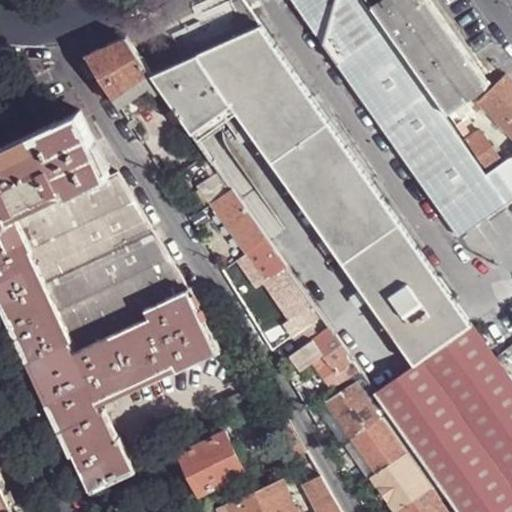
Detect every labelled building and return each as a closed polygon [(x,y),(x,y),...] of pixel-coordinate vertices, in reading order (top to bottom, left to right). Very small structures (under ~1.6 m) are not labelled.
[(385,26),(387,24),(369,0),(294,0),(337,60),(385,26)] [(369,0),(387,24),(450,113),(490,85),(490,84),(486,78),(479,68),(432,0),(369,0)] [(186,120),(199,139),(237,112),(416,364),(473,324),(262,24),(153,73),(158,79),(167,93),(177,106),(186,120)] [(385,26),(337,60),(339,62),(464,239),(497,217),(511,206),(511,204),(490,171),(385,26)] [(127,36),(89,54),(115,96),(152,71),(127,36)] [(153,73),(152,71),(115,96),(121,105),(158,79),(153,73)] [(511,77),(507,73),(479,101),(511,133),(511,77)] [(167,93),(160,99),(169,112),(177,106),(167,93)] [(177,106),(169,112),(179,126),(186,120),(177,106)] [(82,109),(0,147),(0,290),(63,427),(104,410),(99,399),(176,362),(179,369),(221,350),(191,287),(119,171),(112,174),(82,109)] [(504,161),(482,130),(469,139),(491,170),(504,161)] [(511,204),(511,155),(504,161),(491,170),(491,171),(490,171),(511,204)] [(213,202),(234,188),(220,170),(200,185),(213,202)] [(234,188),(213,202),(217,209),(247,252),(266,279),(281,268),(287,264),(234,188)] [(239,258),(258,285),(266,279),(247,252),(239,258)] [(293,272),(287,264),(281,268),(286,276),(293,272)] [(313,300),(299,281),(286,290),(299,310),(313,300)] [(322,314),(313,300),(299,310),(290,316),(299,329),(310,321),(322,314)] [(332,386),(343,379),(351,374),(360,368),(329,324),(322,314),(310,321),(311,323),(293,335),(301,346),(291,353),(301,368),(313,360),(332,386)] [(416,364),(376,391),(387,406),(390,410),(415,447),(440,481),(462,511),(511,511),(511,377),(497,355),(474,323),(473,324),(416,364)] [(343,379),(347,385),(355,380),(351,374),(343,379)] [(326,400),(353,437),(381,417),(379,413),(355,380),(347,385),(326,400)] [(225,400),(233,417),(248,410),(240,394),(225,400)] [(277,396),(264,403),(284,439),(273,444),(283,462),(289,460),(295,457),(309,450),(277,396)] [(390,410),(387,406),(379,413),(381,417),(390,410)] [(63,427),(75,452),(118,432),(107,408),(104,410),(63,427)] [(390,410),(381,417),(407,452),(415,447),(390,410)] [(381,417),(353,437),(345,442),(369,476),(377,471),(407,452),(381,417)] [(227,430),(183,452),(202,492),(246,470),(227,430)] [(118,432),(75,452),(92,488),(136,467),(135,465),(121,436),(120,437),(118,432)] [(415,447),(407,452),(431,487),(440,481),(415,447)] [(377,471),(373,474),(398,510),(431,487),(407,452),(377,471)] [(293,468),(289,460),(283,462),(270,470),(274,477),(293,468)] [(0,511),(19,511),(0,471),(0,511)] [(345,511),(323,473),(312,479),(305,483),(320,511),(345,511)] [(231,502),(235,511),(298,511),(284,479),(271,484),(255,492),(231,502)] [(253,487),(255,492),(271,484),(269,480),(253,487)] [(462,511),(440,481),(431,487),(448,511),(462,511)] [(448,511),(431,487),(398,510),(394,511),(448,511)] [(220,507),(221,511),(235,511),(231,502),(220,507)]
